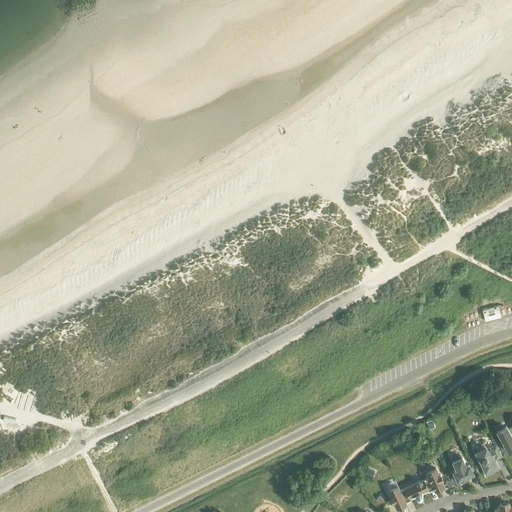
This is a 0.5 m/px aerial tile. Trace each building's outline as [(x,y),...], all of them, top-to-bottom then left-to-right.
[(499,311),(498,305),(482,310),(484,316),(499,311)] [(431,420),(426,422),(429,429),(435,426),(431,420)] [(511,431),(511,428),(511,427),(508,429),(507,427),(497,433),(506,448),(511,445),(511,436),(510,432),(511,431)] [(490,448),(495,459),(502,456),(496,444),(490,448)] [(491,451),(489,452),(488,452),(486,447),(476,452),(479,457),(476,458),(486,476),(500,469),(491,451)] [(457,470),(449,473),(452,479),(455,485),(455,486),(460,484),(457,479),(462,477),(463,479),(469,476),(468,474),(472,472),(469,465),(466,466),(462,456),(452,461),(457,470)] [(368,467),(365,474),(371,477),(374,470),(368,467)] [(429,477),(423,479),(428,492),(434,489),(435,491),(444,486),(441,479),(442,479),(440,475),(439,475),(436,468),(426,472),(429,477)] [(452,479),(446,481),(449,488),(455,485),(452,479)] [(422,494),(428,491),(422,480),(406,487),(411,499),(417,496),(419,497),(422,496),(422,494)] [(411,499),(406,487),(400,490),(398,486),(388,490),(392,497),(390,498),(392,502),(394,501),(397,508),(406,504),(405,502),(411,499)] [(380,495),(376,499),(380,504),(384,501),(380,495)] [(511,511),(511,506),(509,507),(508,503),(499,504),(500,509),(494,510),(494,511),(511,511)]
